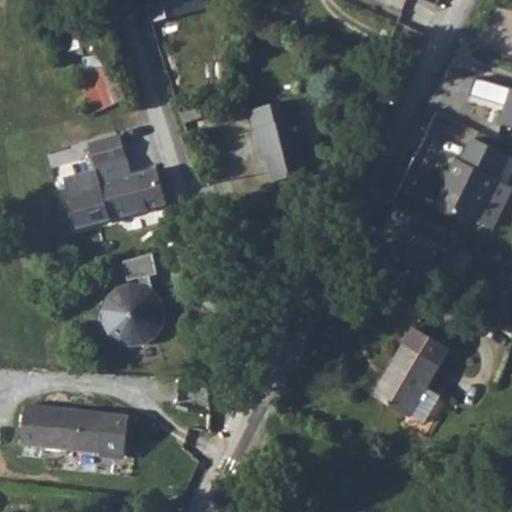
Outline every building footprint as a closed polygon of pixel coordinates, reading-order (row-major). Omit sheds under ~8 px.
[(139,0),(147,31),(199,17),(194,0),(139,0)] [(127,103),(92,10),(62,18),(81,77),(78,77),(94,115),(127,103)] [(511,89),(476,79),(471,94),(505,105),(499,124),(511,127),(511,89)] [(53,106),(41,109),(37,87),(11,92),(33,209),(52,205),(51,202),(70,169),(63,171),(53,106)] [(290,122),(245,133),(254,169),(258,168),(267,205),(307,195),(290,122)] [(148,130),(122,135),(122,138),(94,146),(99,168),(75,175),(73,167),(70,169),(51,202),(52,205),(61,203),(77,253),(102,249),(97,224),(169,205),(148,130)] [(455,183),(441,207),(457,217),(462,215),(465,215),(478,221),(510,157),(475,140),(464,162),(459,161),(450,179),(455,183)] [(442,275),(462,236),(419,214),(399,253),(442,275)] [(140,280),(142,287),(131,287),(124,289),(115,294),(109,302),(105,313),(106,325),(110,335),(119,343),(127,347),(140,348),(151,343),(159,335),(165,324),(165,313),(163,305),(155,294),(152,278),(159,277),(154,255),(125,263),(129,282),(140,280)] [(411,413),(412,412),(427,387),(452,347),(417,326),(376,392),(411,413)] [(432,388),(415,417),(428,425),(445,396),(432,388)] [(136,454),(138,416),(31,410),(29,447),(136,454)]
